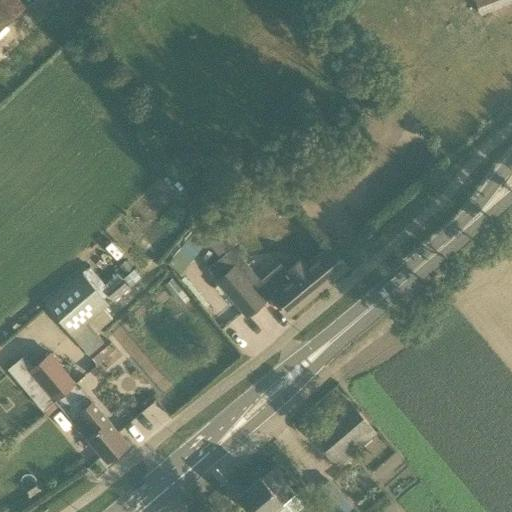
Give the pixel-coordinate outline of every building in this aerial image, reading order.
[(0,0),(0,33),(28,6),(21,0),(0,0)] [(511,0),(475,0),(481,13),(511,1),(511,0)] [(253,196),(254,214),(283,213),(282,194),(253,196)] [(329,246),(307,263),(301,256),(292,263),(285,269),(292,277),(271,296),(288,317),(348,268),(329,246)] [(224,254),(208,268),(217,279),(216,280),(247,316),(265,301),(234,264),(233,264),(224,254)] [(133,271),(124,280),(130,286),(140,277),(133,271)] [(104,308),(108,304),(82,273),(45,305),(92,359),(107,346),(95,332),(112,318),(104,308)] [(106,294),(112,301),(129,287),(123,280),(106,294)] [(164,287),(181,307),(189,300),(172,280),(164,287)] [(77,387),(74,384),(76,383),(50,353),(28,371),(61,408),(107,462),(128,444),(82,390),(79,386),(77,387)] [(338,464),(375,433),(350,402),(312,433),(338,464)] [(290,511),(302,502),(272,468),(261,478),(260,477),(238,495),(252,511),(290,511)] [(334,511),(346,511),(352,507),(330,482),(318,493),(334,511)]
